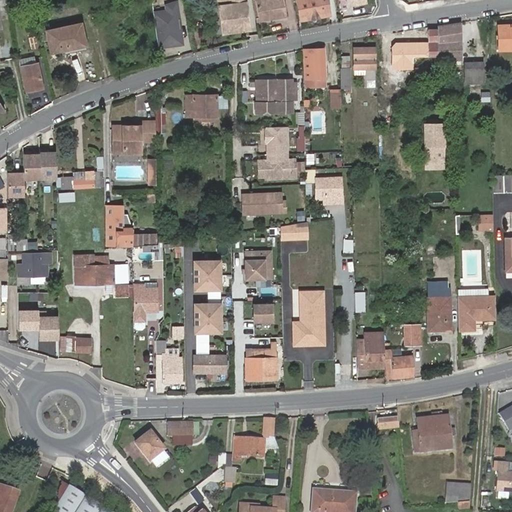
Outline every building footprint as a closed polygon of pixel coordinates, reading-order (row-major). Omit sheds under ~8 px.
[(165,9),(152,11),(158,49),(184,45),(178,0),(176,0),(164,4),(165,9)] [(218,7),(222,34),(248,30),(244,0),(231,0),(233,0),(235,0),(236,4),(218,7)] [(267,16),(267,19),(275,18),(275,14),(286,12),(285,7),(295,5),(293,0),(252,0),(255,18),(267,16)] [(326,0),(296,0),(301,21),(329,16),(326,0)] [(348,0),(349,8),(367,5),(366,0),(348,0)] [(459,23),(439,23),(439,29),(439,57),(460,56),(459,23)] [(67,51),(85,47),(81,25),(46,31),(50,51),(66,49),(67,51)] [(511,26),(497,26),(497,51),(511,51),(511,26)] [(439,29),(427,29),(427,31),(428,42),(428,56),(439,57),(439,29)] [(428,56),(428,42),(396,42),(391,47),(391,70),(413,70),(413,56),(428,56)] [(354,49),(354,70),(367,70),(366,79),(371,79),(371,81),(375,81),(375,69),(374,69),(374,48),(354,49)] [(324,49),(304,50),(306,80),(313,80),(313,87),(325,86),(324,79),(325,79),(324,49)] [(341,69),(347,69),(349,69),(349,56),(340,57),(341,69)] [(19,62),(20,67),(33,64),(32,59),(26,60),(19,62)] [(464,63),(465,84),(483,83),(483,62),(464,63)] [(33,64),(20,67),(25,91),(42,87),(37,63),(33,64)] [(348,90),(347,69),(341,69),(339,69),(340,90),(342,90),(342,106),(351,106),(350,90),(348,90)] [(293,78),(254,79),(255,114),(294,113),(293,78)] [(337,109),(337,94),(337,90),(328,91),(329,109),(337,109)] [(161,96),(157,95),(158,128),(165,128),(165,110),(161,110),(161,96)] [(193,121),(197,121),(197,116),(213,116),(213,120),(216,120),(216,107),(216,95),(184,95),(185,116),(193,117),(193,121)] [(296,114),(297,126),(300,126),(305,126),(304,114),(296,114)] [(156,142),(156,133),(156,124),(139,124),(140,127),(129,127),(129,131),(124,131),(124,127),(112,127),(111,155),(140,154),(140,143),(156,142)] [(442,124),(425,124),(426,159),(443,159),(442,124)] [(287,126),(265,127),(266,158),(257,159),(257,181),(297,179),(297,157),(288,158),(287,126)] [(297,131),(297,141),(305,140),(305,131),(300,131),(297,131)] [(305,140),(297,141),(298,151),(305,151),(305,140)] [(350,158),(342,158),(342,166),(350,166),(350,158)] [(55,178),(55,175),(45,175),(45,167),(15,166),(15,173),(10,172),(10,182),(16,182),(15,189),(24,189),(24,183),(45,183),(44,192),(56,193),(55,188),(55,178)] [(90,169),(84,169),(85,177),(72,177),(72,175),(62,175),(62,178),(63,186),(70,186),(71,189),(100,186),(99,168),(90,169)] [(314,168),(306,168),(306,178),(314,178),(314,168)] [(84,169),(72,170),(72,175),(72,177),(85,177),(84,169)] [(62,178),(55,178),(55,188),(71,189),(70,186),(63,186),(62,178)] [(343,178),(316,178),(316,196),(343,195),(343,178)] [(493,196),(511,195),(511,178),(493,179),(493,196)] [(75,190),(59,190),(60,199),(75,198),(75,190)] [(282,191),(241,192),(242,215),(283,213),(282,191)] [(115,228),(115,229),(117,228),(117,241),(132,241),(131,243),(143,243),(143,241),(156,242),(156,233),(133,233),(133,229),(125,229),(125,216),(124,204),(115,204),(115,208),(107,208),(107,227),(115,228)] [(492,216),(478,217),(478,232),(492,232),(492,216)] [(300,222),(281,222),(281,227),(280,227),(280,238),(301,238),(300,222)] [(24,238),(7,238),(6,248),(27,249),(27,241),(24,241),(24,238)] [(158,244),(140,245),(140,250),(151,250),(152,259),(158,259),(158,244)] [(183,244),(175,245),(176,255),(179,255),(179,254),(184,254),(183,244)] [(14,275),(42,276),(43,264),(54,264),(55,252),(45,251),(33,251),(27,250),(21,250),(20,263),(14,263),(14,275)] [(271,250),(243,251),(244,279),(272,279),(271,250)] [(109,256),(94,256),(94,253),(77,254),(77,264),(77,281),(113,281),(113,263),(109,263),(109,256)] [(220,260),(192,260),(193,290),(220,290),(220,260)] [(128,263),(117,263),(117,281),(128,281),(128,263)] [(42,283),(42,276),(14,275),(13,282),(42,283)] [(128,283),(117,283),(117,292),(128,292),(128,283)] [(134,285),(134,309),(134,320),(134,323),(135,326),(137,327),(138,327),(141,327),(143,326),(144,324),(144,312),(156,311),(156,288),(145,288),(145,285),(134,285)] [(426,298),(428,330),(450,330),(449,297),(448,291),(439,292),(439,298),(426,298)] [(323,292),(300,292),(300,322),(293,323),(294,346),(325,345),(323,292)] [(365,293),(355,292),(355,313),(365,313),(365,293)] [(472,319),(487,318),(486,295),(456,296),(457,329),(472,329),(472,319)] [(273,302),(252,303),(252,322),(273,322),(273,302)] [(221,303),(193,303),(194,333),(221,332),(221,303)] [(38,310),(18,310),(18,328),(38,328),(38,339),(58,339),(58,315),(38,315),(38,310)] [(421,344),(420,325),(404,326),(405,344),(421,344)] [(173,328),(172,338),(180,338),(180,328),(173,328)] [(76,335),(67,335),(66,349),(76,349),(76,335)] [(92,335),(76,335),(76,349),(76,350),(92,350),(92,335)] [(383,371),(383,341),(362,341),(362,348),(353,347),(354,375),(362,375),(362,371),(383,371)] [(245,348),(245,380),(276,380),(276,342),(270,342),(270,349),(252,349),(252,348),(245,348)] [(166,363),(178,363),(178,358),(175,358),(175,354),(170,354),(170,349),(164,349),(164,359),(160,359),(160,363),(163,362),(166,363)] [(193,372),(226,372),(226,354),(193,354),(193,372)] [(385,377),(413,375),(411,356),(383,358),(384,371),(385,375),(385,377)] [(178,363),(166,363),(163,362),(163,383),(182,384),(182,363),(178,363)] [(511,407),(511,408),(498,416),(508,432),(511,429),(511,407)] [(418,439),(412,440),(413,452),(450,448),(449,437),(448,430),(447,416),(416,419),(418,439)] [(376,418),(377,429),(397,427),(396,417),(376,418)] [(274,436),(275,419),(264,418),(263,435),(266,435),(265,439),(275,440),(274,436)] [(166,437),(193,437),(193,424),(166,423),(166,437)] [(165,451),(153,433),(137,445),(149,463),(165,451)] [(264,457),(265,448),(265,439),(263,439),(234,437),(232,452),(232,454),(264,457)] [(265,448),(279,449),(278,447),(275,440),(265,439),(265,448)] [(224,468),(223,483),(231,483),(232,468),(231,468),(224,468)] [(511,472),(496,471),(494,491),(511,492),(511,472)] [(445,496),(466,495),(466,482),(445,481),(445,496)] [(108,511),(67,486),(60,482),(60,498),(50,511),(108,511)] [(10,511),(18,492),(0,486),(0,511),(10,511)] [(353,511),(355,491),(311,489),(310,511),(353,511)] [(239,511),(283,511),(284,499),(274,498),(274,510),(259,509),(252,509),(252,504),(241,503),(239,511)]
